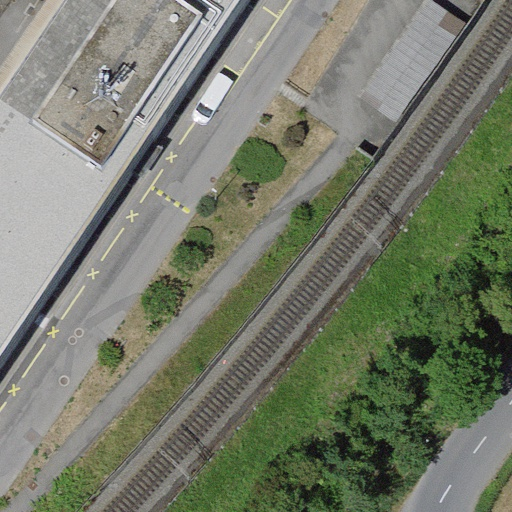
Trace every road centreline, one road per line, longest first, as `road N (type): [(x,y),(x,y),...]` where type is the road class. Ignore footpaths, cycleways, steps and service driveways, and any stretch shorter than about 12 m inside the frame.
road 1 (residential): [(287,0),(194,143)]
road 2 (residential): [(438,511),(511,402)]
